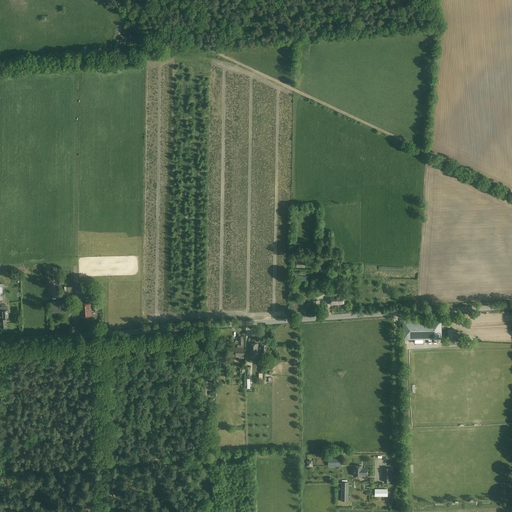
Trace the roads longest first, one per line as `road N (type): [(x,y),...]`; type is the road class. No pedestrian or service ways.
road 1 (unclassified): [(511,304),(0,340)]
road 2 (track): [(109,0),(511,190)]
road 3 (track): [(204,456),(0,471)]
road 4 (track): [(101,332),(101,511)]
road 5 (track): [(7,340),(3,511)]
road 6 (track): [(299,451),(299,319)]
road 7 (track): [(204,456),(207,325)]
